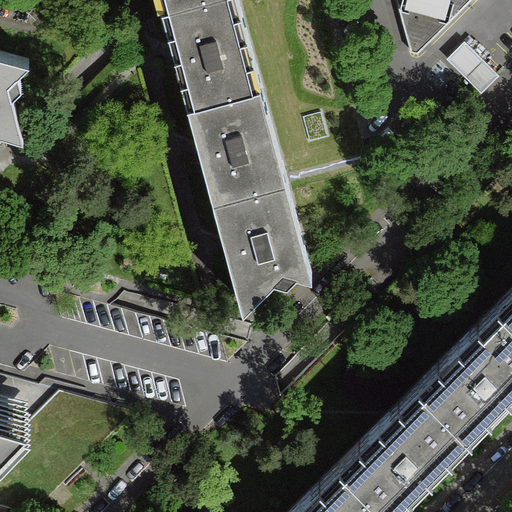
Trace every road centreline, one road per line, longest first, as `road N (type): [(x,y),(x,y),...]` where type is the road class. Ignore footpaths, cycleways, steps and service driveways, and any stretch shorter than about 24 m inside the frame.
road 1 (residential): [(511,106),(238,380)]
road 2 (residential): [(238,380),(44,328)]
road 3 (residential): [(238,380),(105,511)]
